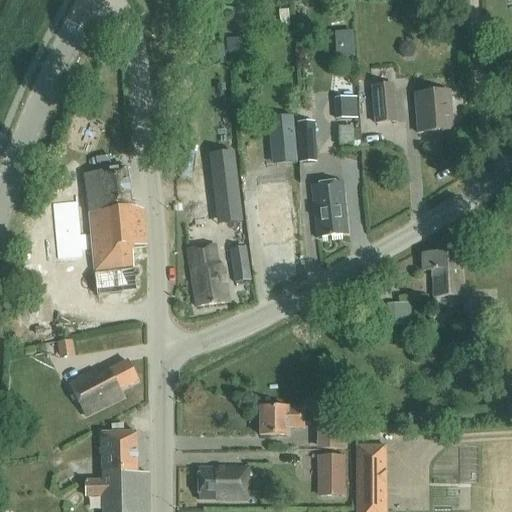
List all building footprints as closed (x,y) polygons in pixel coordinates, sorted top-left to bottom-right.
[(393,86),(371,88),(374,124),(396,122),(393,86)] [(414,95),(417,134),(452,131),(449,93),(414,95)] [(356,118),(355,97),(333,97),(334,119),(356,118)] [(296,123),(298,164),(316,163),(314,122),(296,123)] [(292,127),(269,129),(271,148),(294,146),(292,127)] [(339,145),(352,145),(352,128),(339,128),(339,145)] [(232,151),(206,154),(214,225),(240,222),(232,151)] [(147,246),(142,210),(129,205),(125,169),(82,174),(97,296),(136,291),(131,248),(147,246)] [(284,216),(291,215),(286,182),(250,187),(259,249),(267,248),(270,268),(284,265),(282,246),(288,245),(284,216)] [(347,235),(342,182),(311,186),(316,238),(347,235)] [(63,184),(63,217),(77,217),(77,184),(63,184)] [(182,241),(206,240),(205,223),(181,224),(182,241)] [(187,249),(195,307),(228,302),(223,270),(221,270),(217,265),(214,246),(187,249)] [(250,280),(245,247),(229,250),(234,283),(250,280)] [(462,297),(460,253),(422,254),(423,272),(432,271),(433,298),(462,297)] [(31,290),(30,316),(48,316),(49,291),(31,290)] [(476,318),(475,302),(460,303),(461,327),(480,327),(479,318),(476,318)] [(410,324),(409,304),(386,305),(387,325),(410,324)] [(71,340),(56,343),(58,359),(74,356),(71,340)] [(126,361),(97,376),(94,372),(68,385),(85,416),(122,398),(119,391),(137,381),(126,361)] [(303,409),(259,408),(259,436),(287,436),(287,428),(303,428),(303,409)] [(345,422),(321,421),(321,450),(345,450),(345,422)] [(101,482),(89,482),(83,482),(83,498),(101,498),(101,511),(147,511),(147,473),(136,473),(135,432),(100,433),(101,482)] [(355,445),(355,511),(384,511),(385,445),(355,445)] [(316,456),(316,497),(344,497),(343,458),(343,456),(335,456),(316,456)] [(197,500),(246,500),(246,469),(197,469),(197,500)]
